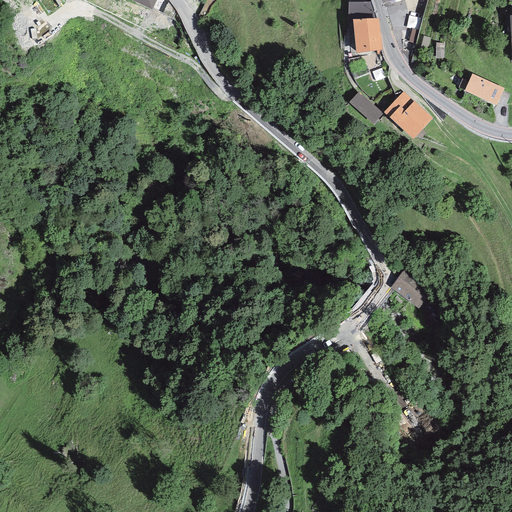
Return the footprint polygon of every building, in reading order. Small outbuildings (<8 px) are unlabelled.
[(131,0),(152,10),(156,0),(131,0)] [(348,2),(348,22),(353,22),(352,20),(373,19),(373,11),(370,2),(348,2)] [(407,24),(416,26),(418,18),(410,16),(407,24)] [(373,19),(352,20),(353,22),(356,53),(382,50),(379,18),(373,19)] [(444,56),(445,41),(436,41),(436,56),(444,56)] [(496,105),(504,88),(472,74),(464,91),(496,105)] [(403,91),(383,112),(413,140),(432,119),(403,91)] [(358,92),(349,102),(372,125),(382,114),(358,92)] [(432,289),(404,269),(390,287),(418,308),(421,305),(429,311),(436,301),(428,294),(432,289)]
